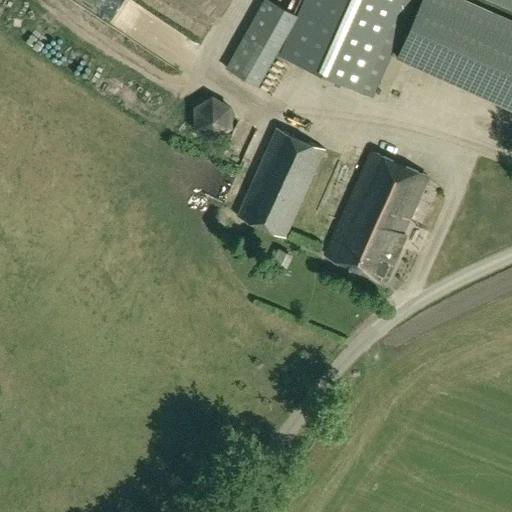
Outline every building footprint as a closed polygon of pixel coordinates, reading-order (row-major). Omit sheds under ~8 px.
[(102,16),(111,0),(86,0),(83,5),(102,16)] [(270,0),(262,0),(225,68),(257,86),(297,15),(270,0)] [(364,92),(403,0),(305,0),(281,56),(364,92)] [(511,21),(464,0),(423,0),(398,58),(511,108),(511,21)] [(511,0),(490,0),(511,9),(511,0)] [(292,75),(277,107),(293,114),(308,82),(292,75)] [(389,98),(400,100),(405,79),(393,76),(389,98)] [(277,128),(236,215),(284,238),(325,150),(277,128)] [(427,178),(371,153),(325,257),(384,283),(405,236),(402,234),(427,178)]
